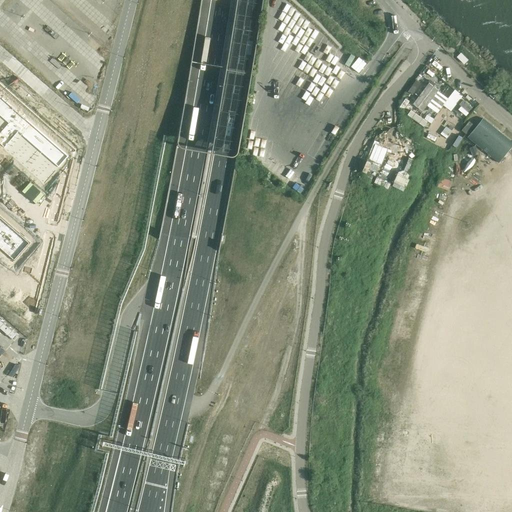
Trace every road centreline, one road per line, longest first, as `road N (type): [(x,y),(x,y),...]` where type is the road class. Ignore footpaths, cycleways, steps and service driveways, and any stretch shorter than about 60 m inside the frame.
road 1 (motorway): [(220,0),(170,281),(116,511)]
road 2 (motorway): [(148,511),(194,310),(249,0)]
road 3 (unclassified): [(428,47),(369,122),(326,235),(300,446),(304,511)]
road 4 (tertiary): [(97,136),(15,460)]
road 5 (unclassified): [(132,0),(97,136)]
road 6 (tertiary): [(97,136),(0,54)]
